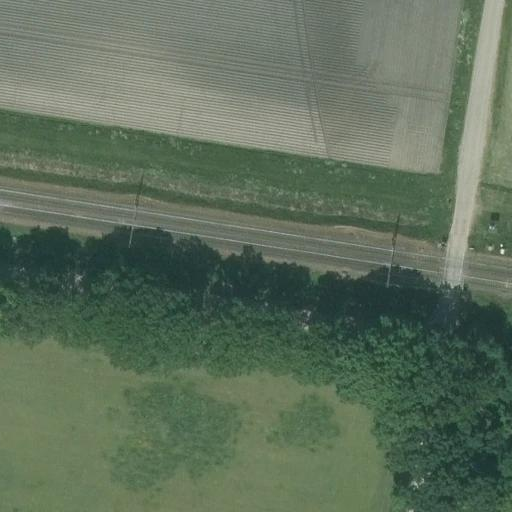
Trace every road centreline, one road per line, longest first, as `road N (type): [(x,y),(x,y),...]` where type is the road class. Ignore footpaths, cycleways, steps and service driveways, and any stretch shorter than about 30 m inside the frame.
road 1 (unclassified): [(442,345),(0,274)]
road 2 (unclassified): [(442,345),(495,0)]
road 3 (unclassified): [(416,511),(442,345)]
